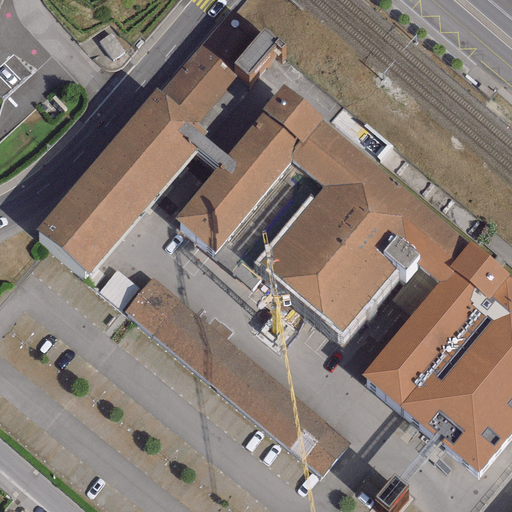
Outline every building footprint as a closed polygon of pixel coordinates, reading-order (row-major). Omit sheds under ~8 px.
[(234,76),(200,47),(160,93),(156,90),(35,229),(87,274),(195,150),(205,138),(210,133),(195,121),(234,76)] [(324,118),(282,84),(262,110),(265,111),(226,156),(216,168),(173,218),(214,253),(291,162),(324,187),(253,263),(341,337),(400,266),(405,271),(413,262),(439,282),(360,375),(477,474),(511,431),(511,281),(507,277),(510,276),(469,242),(466,244),(321,120),(324,118)] [(216,168),(226,156),(205,138),(195,150),(216,168)] [(97,292),(119,308),(136,284),(114,268),(97,292)] [(122,312),(320,478),(349,443),(151,277),(122,312)]
